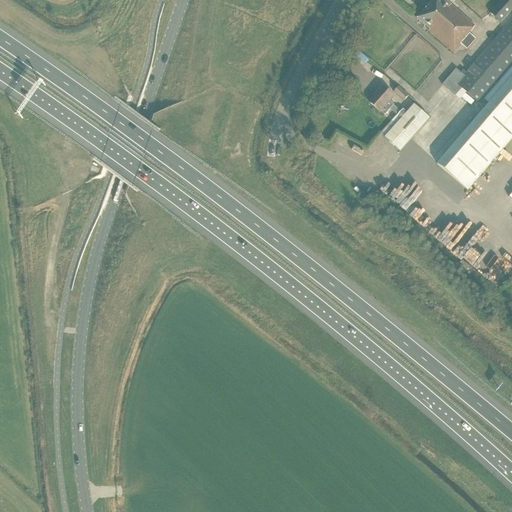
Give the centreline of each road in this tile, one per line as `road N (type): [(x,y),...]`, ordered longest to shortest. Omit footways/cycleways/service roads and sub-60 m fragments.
road 1 (motorway): [(0,72),(215,227),(511,472)]
road 2 (motorway): [(511,431),(285,246),(0,39)]
road 3 (tertiary): [(86,511),(77,384),(87,294),(109,207),(183,0)]
road 4 (unknown): [(282,210),(250,185),(245,151),(271,69),(307,0)]
road 5 (unclassified): [(279,121),(339,0)]
